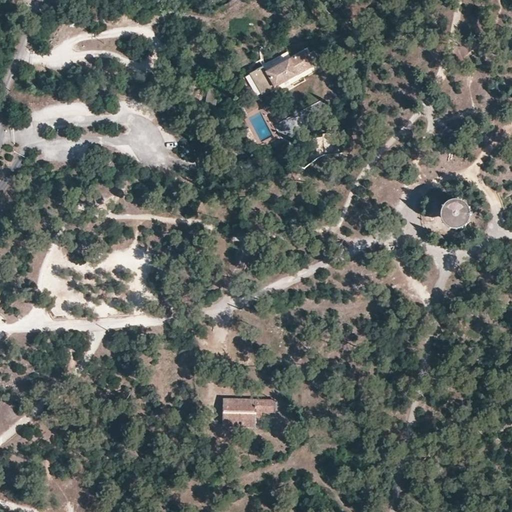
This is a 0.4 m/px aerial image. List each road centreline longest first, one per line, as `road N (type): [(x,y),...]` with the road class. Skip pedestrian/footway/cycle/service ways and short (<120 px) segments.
road 1 (track): [(390,238),(226,309),(0,329)]
road 2 (track): [(390,511),(434,304),(404,278),(390,238)]
road 3 (residential): [(0,135),(37,0)]
road 4 (track): [(390,238),(418,234),(434,250),(463,259),(498,231)]
